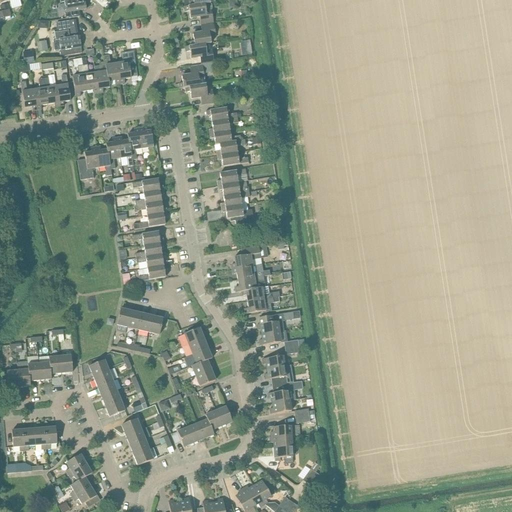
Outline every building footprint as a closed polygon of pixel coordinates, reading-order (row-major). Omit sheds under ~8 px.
[(65,19),(70,18),(80,17),(79,11),(86,10),(84,0),(59,0),(60,3),(64,3),(65,12),(64,12),(65,19)] [(0,19),(10,16),(7,4),(0,6),(0,7),(1,12),(0,12),(0,19)] [(211,5),(210,4),(205,5),(204,4),(190,7),(190,6),(184,7),(185,12),(189,12),(190,19),(199,18),(201,25),(213,23),(211,10),(212,9),(211,5)] [(58,30),(54,31),(56,41),(57,41),(60,57),(81,53),(79,36),(75,37),(71,19),(57,21),(58,30)] [(215,36),(213,23),(201,25),(202,33),(192,34),(194,42),(190,42),(190,47),(205,45),(207,45),(210,44),(209,37),(215,36)] [(208,51),(207,45),(205,45),(190,47),(185,48),(185,53),(189,52),(191,59),(200,58),(201,65),(203,65),(212,64),(213,64),(211,50),(208,51)] [(29,64),(34,64),(32,51),(23,52),(24,61),(25,65),(29,64)] [(123,63),(117,64),(120,84),(124,84),(124,80),(131,79),(137,78),(133,52),(121,54),(123,63)] [(103,56),(104,63),(105,63),(108,82),(114,81),(115,85),(120,84),(117,64),(110,65),(109,56),(103,56)] [(94,95),(98,94),(95,67),(94,67),(95,74),(89,75),(86,58),(82,59),(86,92),(93,91),(94,95)] [(80,93),(86,92),(82,59),(76,60),(79,76),(72,77),(74,88),(75,98),(80,97),(80,93)] [(29,64),(30,71),(41,69),(40,63),(34,64),(29,64)] [(101,66),(95,67),(98,94),(103,93),(102,89),(109,88),(108,82),(105,63),(104,63),(100,64),(101,66)] [(214,72),(212,64),(203,65),(201,65),(189,67),(191,75),(181,76),(182,84),(178,84),(179,89),(185,88),(200,86),(205,85),(204,78),(205,78),(204,74),(214,72)] [(63,85),(56,86),(59,107),(64,106),(63,103),(70,101),(68,92),(66,76),(61,77),(63,85)] [(47,105),(44,79),(39,80),(40,89),(34,90),(37,111),(41,110),(41,106),(47,105)] [(54,108),(59,107),(56,86),(49,88),(48,79),(44,79),(47,105),(54,104),(54,108)] [(37,111),(34,90),(27,91),(26,82),(20,83),(24,109),(31,108),(32,112),(37,111)] [(206,92),(205,85),(200,86),(185,88),(186,93),(190,92),(191,100),(200,98),(201,106),(214,104),(212,91),(206,92)] [(16,117),(23,116),(22,108),(15,109),(16,117)] [(210,116),(211,122),(237,118),(236,114),(226,115),(225,108),(206,111),(206,116),(210,116)] [(209,130),(209,134),(229,131),(228,125),(237,123),(237,118),(211,122),(212,129),(209,130)] [(143,128),(139,129),(142,149),(148,148),(150,158),(155,157),(151,131),(144,132),(143,128)] [(127,135),(128,141),(129,141),(132,160),(136,160),(135,154),(142,153),(141,149),(142,149),(139,129),(134,130),(134,134),(127,135)] [(230,137),(229,131),(209,134),(210,139),(214,138),(215,146),(219,145),(244,141),(244,140),(240,140),(239,136),(230,137)] [(113,160),(121,158),(118,138),(112,139),(113,143),(106,144),(107,150),(108,150),(111,170),(115,169),(113,160)] [(121,138),(118,138),(121,158),(126,158),(128,167),(133,166),(132,160),(129,141),(128,141),(122,142),(121,138)] [(216,152),(217,157),(237,154),(236,146),(245,145),(244,141),(219,145),(220,151),(216,152)] [(100,147),(96,148),(100,168),(105,167),(106,177),(111,176),(110,170),(111,170),(108,150),(107,150),(100,151),(100,147)] [(100,168),(96,148),(91,149),(91,153),(84,154),(85,160),(77,161),(80,181),(93,179),(92,170),(100,168)] [(238,159),(237,154),(217,157),(217,161),(221,160),(222,167),(248,163),(247,158),(238,159)] [(217,181),(217,186),(238,182),(237,177),(246,175),(245,170),(219,174),(221,181),(217,181)] [(143,193),(163,190),(163,186),(159,187),(158,179),(129,184),(129,189),(142,187),(143,193)] [(239,189),(238,182),(217,186),(218,191),(222,190),(223,197),(249,193),(248,188),(239,189)] [(163,190),(143,193),(144,200),(135,201),(135,206),(161,202),(160,196),(164,195),(163,190)] [(249,198),(249,193),(223,197),(224,203),(220,204),(221,209),(241,205),(240,199),(249,198)] [(146,210),(147,216),(167,213),(166,208),(162,209),(161,202),(135,206),(136,211),(146,210)] [(241,205),(221,209),(222,213),(226,212),(227,220),(230,219),(230,222),(235,221),(236,226),(250,224),(248,216),(253,215),(252,210),(242,212),(241,205)] [(117,221),(118,221),(127,220),(126,213),(116,214),(117,221)] [(167,213),(147,216),(148,223),(133,225),(133,230),(165,225),(164,218),(168,218),(167,213)] [(143,246),(164,243),(163,238),(159,239),(158,232),(132,236),(133,242),(142,240),(143,246)] [(164,243),(143,246),(144,253),(135,254),(136,259),(161,255),(160,248),(164,248),(164,243)] [(235,265),(231,265),(232,270),(253,267),(262,265),(261,259),(260,252),(260,250),(263,250),(262,247),(259,247),(251,248),(241,250),(242,255),(242,257),(234,258),(235,265)] [(127,259),(126,250),(118,251),(120,260),(127,259)] [(161,255),(136,259),(136,264),(146,263),(147,269),(167,266),(167,262),(166,261),(163,262),(161,255)] [(169,273),(179,271),(178,265),(168,266),(169,273)] [(168,270),(167,266),(147,269),(148,275),(139,277),(139,282),(165,278),(164,271),(168,270)] [(253,267),(232,270),(232,275),(236,274),(237,281),(264,277),(264,276),(270,276),(269,271),(254,273),(253,267)] [(290,273),(282,274),(283,281),(291,280),(290,273)] [(123,284),(124,284),(130,283),(129,274),(122,275),(123,284)] [(265,281),(264,277),(237,281),(239,287),(235,288),(235,293),(241,292),(257,290),(257,289),(256,283),(265,281)] [(257,290),(241,292),(242,296),(246,296),(247,302),(278,298),(279,297),(278,292),(272,293),(269,293),(268,287),(262,288),(257,289),(257,290)] [(279,302),(278,298),(247,302),(248,309),(244,310),(245,315),(252,313),(252,315),(272,312),(271,304),(274,304),(274,303),(279,302)] [(116,325),(127,328),(131,312),(120,309),(116,325)] [(127,328),(138,330),(141,314),(131,312),(127,328)] [(287,324),(301,323),(301,312),(286,312),(287,324)] [(152,316),(141,314),(138,330),(148,333),(152,316)] [(260,325),(257,325),(258,331),(260,330),(261,335),(279,333),(284,332),(282,322),(284,322),(283,314),(279,315),(276,316),(259,318),(260,325)] [(163,319),(152,316),(148,333),(159,335),(163,319)] [(184,335),(188,345),(203,339),(199,328),(184,335)] [(280,343),(279,333),(261,335),(262,340),(259,341),(260,346),(280,343)] [(203,339),(188,345),(192,355),(208,349),(203,339)] [(284,343),(284,349),(298,347),(304,346),(304,340),(284,343)] [(133,351),(141,353),(142,349),(139,348),(139,346),(134,345),(134,347),(133,351)] [(299,353),(298,347),(284,349),(285,355),(299,353)] [(212,359),(208,349),(192,355),(196,365),(201,362),(202,363),(207,361),(212,359)] [(71,356),(60,357),(61,374),(72,373),(71,356)] [(266,365),(266,369),(284,367),(282,356),(262,360),(263,365),(266,365)] [(51,375),(61,374),(60,357),(49,358),(49,363),(50,369),(51,375)] [(89,367),(93,377),(108,371),(104,361),(89,367)] [(191,366),(196,377),(211,371),(207,361),(202,363),(201,362),(196,365),(191,366)] [(50,369),(49,363),(39,364),(40,381),(51,380),(51,375),(50,369)] [(28,365),(28,370),(29,376),(30,382),(40,381),(39,364),(28,365)] [(178,366),(172,368),(167,370),(170,375),(180,371),(178,366)] [(290,366),(284,367),(266,369),(267,374),(265,375),(265,380),(271,379),(272,386),(287,384),(286,377),(292,376),(290,366)] [(29,376),(28,370),(17,371),(19,388),(30,387),(30,382),(29,376)] [(19,388),(17,371),(6,372),(8,389),(19,388)] [(93,377),(97,387),(112,381),(108,371),(93,377)] [(211,371),(196,377),(200,387),(215,381),(211,371)] [(117,391),(112,381),(97,387),(101,397),(117,391)] [(137,383),(133,385),(123,389),(125,394),(139,388),(137,383)] [(271,399),(272,404),(290,401),(295,400),(294,390),(288,391),(288,388),(293,387),(292,383),(287,384),(272,386),(273,393),(267,394),(268,399),(271,399)] [(121,401),(117,391),(101,397),(105,407),(121,401)] [(145,403),(143,398),(141,393),(137,395),(141,405),(145,403)] [(125,411),(121,401),(105,407),(109,418),(125,411)] [(147,408),(145,403),(141,405),(140,401),(132,405),(135,413),(147,408)] [(290,401),(272,404),(273,409),(270,409),(271,415),(291,411),(290,401)] [(226,407),(216,411),(222,427),(232,423),(226,407)] [(294,412),(295,418),(309,416),(314,415),(314,411),(308,412),(308,410),(294,412)] [(222,427),(216,411),(205,415),(207,420),(212,431),(222,427)] [(309,416),(295,418),(296,424),(310,422),(309,416)] [(121,426),(125,436),(141,430),(137,419),(121,426)] [(214,435),(212,431),(207,420),(197,424),(203,440),(214,435)] [(203,440),(197,424),(187,428),(193,444),(203,440)] [(52,425),(44,426),(46,449),(50,449),(50,444),(57,444),(55,428),(52,428),(52,425)] [(46,449),(44,426),(36,427),(36,429),(33,429),(34,446),(41,445),(41,450),(46,449)] [(270,433),(270,438),(291,437),(291,426),(273,427),(273,433),(270,433)] [(171,436),(172,437),(175,446),(181,443),(183,448),(193,444),(187,428),(186,429),(181,430),(180,427),(175,429),(177,433),(174,435),(171,436)] [(28,446),(34,446),(33,429),(22,430),(24,451),(29,451),(28,446)] [(24,451),(22,430),(11,431),(13,448),(19,447),(20,451),(24,451)] [(125,436),(129,446),(145,440),(141,430),(125,436)] [(165,443),(170,442),(167,436),(163,438),(158,440),(160,445),(165,443)] [(291,437),(270,438),(271,443),(273,443),(274,448),(292,447),(291,437)] [(145,440),(129,446),(133,456),(149,450),(145,440)] [(170,442),(165,443),(169,454),(174,452),(170,442)] [(292,457),(292,447),(274,448),(275,461),(280,461),(280,458),(292,457)] [(153,460),(149,450),(133,456),(137,466),(153,460)] [(66,471),(68,475),(86,464),(80,455),(66,463),(69,469),(66,471)] [(302,481),(307,484),(315,473),(319,467),(312,462),(308,468),(310,470),(302,481)] [(92,474),(86,464),(68,475),(70,479),(74,477),(77,482),(85,478),(92,474)] [(283,467),(279,472),(297,486),(302,481),(283,467)] [(321,477),(315,473),(307,484),(313,488),(321,477)] [(90,487),(85,478),(77,482),(70,486),(73,491),(70,494),(72,498),(90,487)] [(253,486),(264,506),(268,503),(266,500),(276,494),(270,484),(265,487),(264,486),(267,485),(264,480),(253,486)] [(264,506),(253,486),(248,489),(247,487),(243,489),(253,507),(258,504),(260,508),(264,506)] [(96,497),(90,487),(72,498),(75,502),(78,500),(82,505),(85,503),(88,508),(91,506),(88,501),(96,497)] [(244,511),(253,507),(243,489),(238,492),(240,494),(235,497),(243,511),(244,511)] [(190,511),(190,509),(189,499),(183,500),(184,503),(178,503),(179,511),(190,511)] [(218,503),(212,504),(213,511),(224,511),(223,499),(217,500),(218,503)] [(282,509),(286,511),(287,511),(294,504),(288,500),(282,509)] [(179,511),(178,503),(174,504),(173,501),(168,502),(169,511),(179,511)] [(213,511),(212,504),(208,504),(207,502),(202,503),(203,508),(197,509),(197,511),(213,511)] [(65,503),(58,507),(61,511),(67,511),(70,510),(65,503)]
